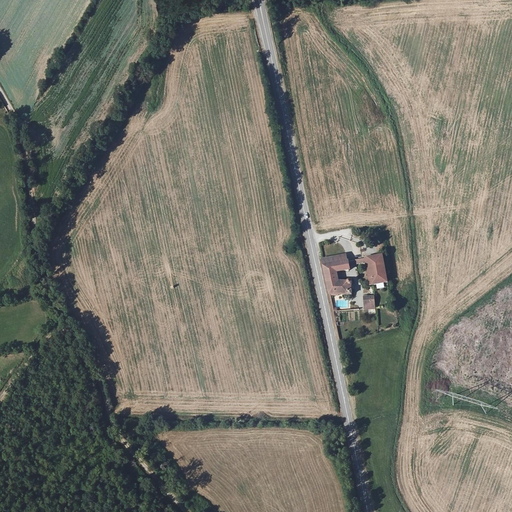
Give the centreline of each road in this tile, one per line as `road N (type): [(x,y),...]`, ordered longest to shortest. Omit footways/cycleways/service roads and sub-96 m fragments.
road 1 (primary): [(366,511),(308,240)]
road 2 (primary): [(308,240),(257,0)]
road 3 (track): [(66,323),(98,375),(119,437),(185,511)]
road 4 (track): [(14,115),(43,282),(66,323)]
